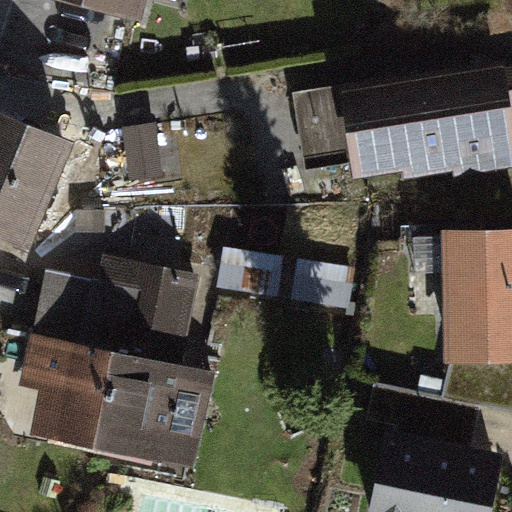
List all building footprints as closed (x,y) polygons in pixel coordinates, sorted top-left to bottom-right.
[(511,156),(497,70),(349,93),(360,165),(410,158),(411,164),(460,157),(461,164),(511,156)] [(314,161),(352,159),(350,115),(312,117),(314,161)] [(64,146),(0,118),(0,229),(25,240),(33,219),(46,225),(71,166),(58,161),(64,146)] [(158,174),(153,124),(127,127),(133,177),(158,174)] [(511,234),(449,235),(452,356),(511,354),(511,234)] [(345,305),(351,269),(226,248),(220,284),(345,305)] [(119,287),(49,272),(38,334),(57,339),(114,352),(95,439),(192,459),(211,372),(177,365),(195,276),(124,262),(119,287)] [(95,439),(114,352),(57,339),(38,334),(27,373),(60,381),(50,430),(95,439)] [(511,354),(452,356),(443,394),(511,409),(511,354)] [(408,388),(375,382),(369,416),(402,422),(408,391),(408,388)] [(481,406),(408,391),(402,422),(398,441),(470,456),(481,406)] [(398,441),(390,439),(374,511),(483,511),(494,461),(470,456),(398,441)]
